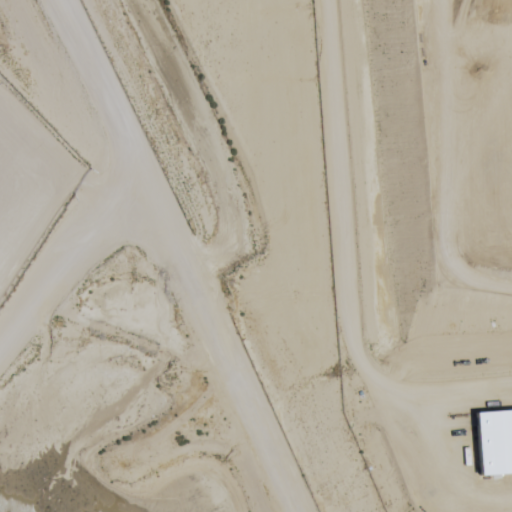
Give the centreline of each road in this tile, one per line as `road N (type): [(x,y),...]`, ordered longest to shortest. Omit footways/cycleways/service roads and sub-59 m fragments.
road 1 (track): [(124,156),(283,511)]
road 2 (track): [(0,345),(124,156)]
